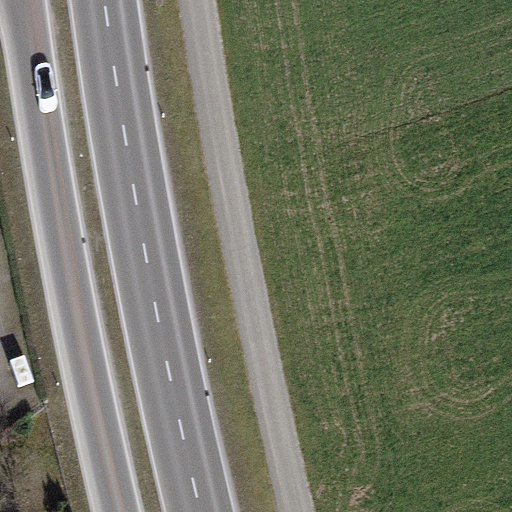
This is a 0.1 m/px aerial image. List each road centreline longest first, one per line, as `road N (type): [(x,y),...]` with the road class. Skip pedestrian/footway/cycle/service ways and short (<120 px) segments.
road 1 (track): [(301,511),(244,276),(195,0)]
road 2 (secondary): [(215,511),(113,0)]
road 3 (secondary): [(22,0),(75,314),(119,511)]
